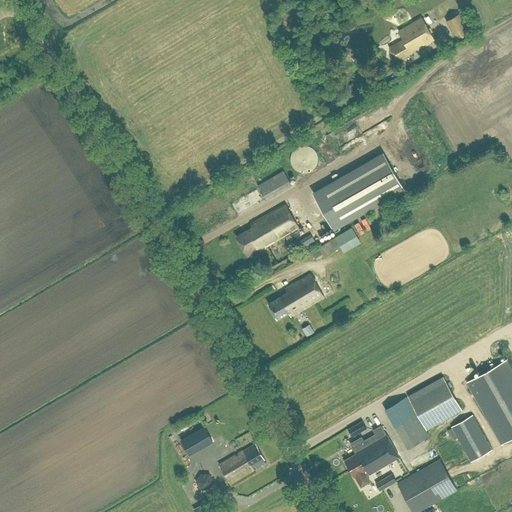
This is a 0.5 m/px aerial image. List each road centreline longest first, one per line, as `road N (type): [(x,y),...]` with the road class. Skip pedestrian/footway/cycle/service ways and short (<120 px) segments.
road 1 (tertiary): [(322,511),(149,211),(4,0)]
road 2 (track): [(149,211),(368,82)]
road 3 (track): [(331,170),(383,132),(422,77),(511,17)]
